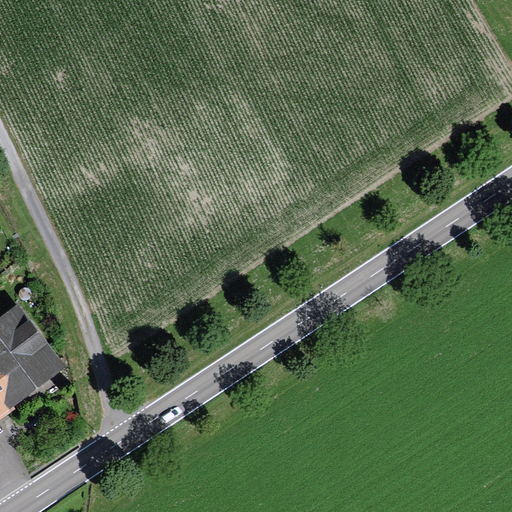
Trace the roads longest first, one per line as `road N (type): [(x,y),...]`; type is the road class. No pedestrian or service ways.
road 1 (primary): [(511,183),(13,511)]
road 2 (track): [(0,136),(96,353),(112,446)]
